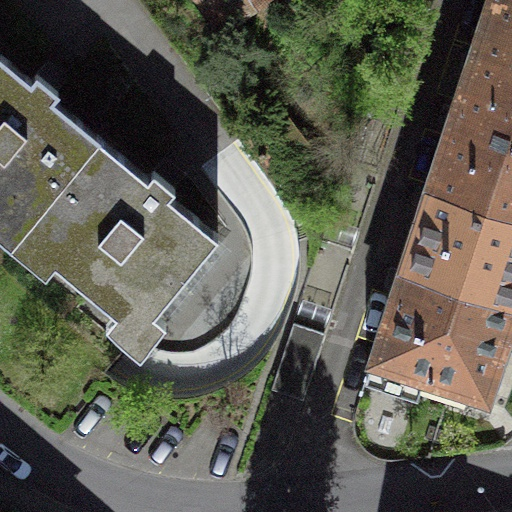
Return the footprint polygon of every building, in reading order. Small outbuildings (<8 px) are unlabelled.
[(245,0),(208,0),(222,18),(245,0)] [(511,0),(488,0),(473,46),(511,58),(511,0)] [(451,116),(428,185),(511,212),(511,58),(473,46),(451,116)] [(0,216),(20,233),(100,136),(42,88),(0,53),(0,216)] [(265,128),(246,141),(288,198),(309,183),(316,160),(284,114),(265,128)] [(159,185),(100,136),(20,233),(138,330),(218,234),(159,185)] [(424,198),(401,266),(511,302),(511,212),(428,185),(424,198)] [(492,379),(511,317),(511,302),(401,266),(397,278),(365,376),(417,393),(423,374),(472,390),(475,390),(478,390),(481,389),(483,388),(486,387),(488,384),(490,382),(492,379)] [(324,332),(294,322),(274,383),(289,388),(304,393),(324,332)]
